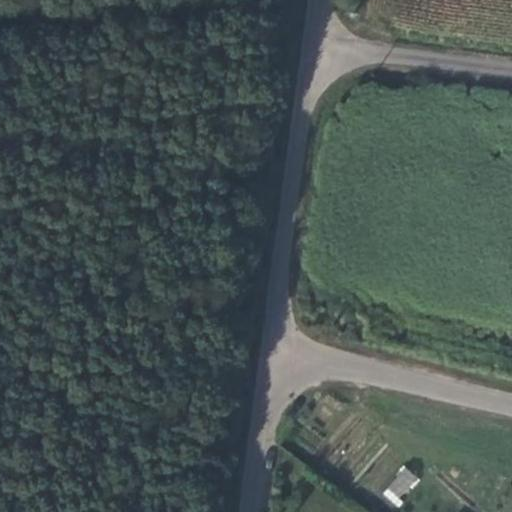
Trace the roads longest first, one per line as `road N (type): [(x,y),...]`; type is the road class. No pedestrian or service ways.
road 1 (unclassified): [(308,42),(252,511)]
road 2 (track): [(272,352),(511,406)]
road 3 (residential): [(511,69),(308,42)]
